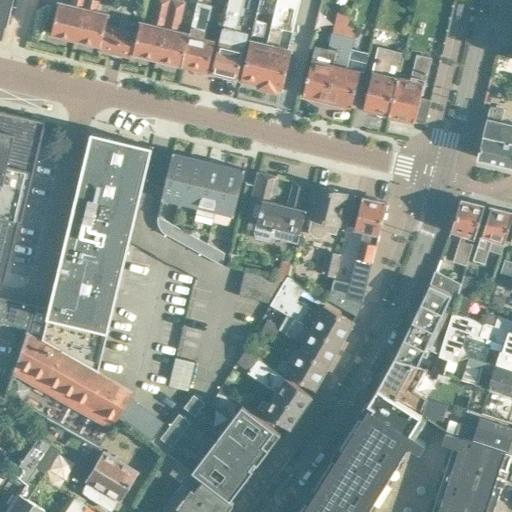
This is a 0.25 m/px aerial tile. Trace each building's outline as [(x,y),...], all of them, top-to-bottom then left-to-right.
[(0,0),(0,23),(7,25),(13,0),(0,0)] [(77,39),(86,0),(72,0),(72,5),(60,3),(53,33),(77,39)] [(117,53),(123,29),(122,29),(106,25),(108,14),(97,11),(99,0),(86,0),(77,39),(101,45),(100,49),(116,52),(117,53)] [(157,59),(171,0),(157,0),(152,24),(141,22),(138,33),(123,29),(117,53),(133,56),(133,53),(157,59)] [(178,0),(171,0),(157,59),(183,65),(190,34),(179,31),(185,2),(178,0)] [(244,0),(229,0),(212,72),(224,75),(225,77),(231,79),(233,77),(238,78),(248,34),(237,31),(244,0)] [(277,0),(271,26),(292,32),(299,0),(277,0)] [(212,8),(198,4),(190,34),(183,65),(194,68),(194,70),(203,72),(203,70),(208,71),(216,41),(204,38),(206,28),(212,8)] [(267,44),(251,40),(241,79),(259,84),(259,87),(275,91),(276,88),(282,90),(292,50),(288,49),(292,32),(271,26),(267,44)] [(328,100),(344,35),(333,33),(326,62),(312,59),(304,94),(307,95),(309,97),(315,99),(318,97),(328,100)] [(354,38),(344,35),(328,100),(338,102),(340,105),(346,106),(349,105),(352,106),(361,71),(347,67),(354,38)] [(389,115),(398,77),(403,53),(378,46),(364,108),(376,111),(377,114),(380,116),(383,116),(386,114),(389,115)] [(426,124),(433,94),(423,92),(431,57),(416,53),(410,80),(398,77),(389,115),(392,115),(394,119),(400,120),(403,118),(426,124)] [(511,123),(501,121),(504,109),(490,106),(478,157),(511,165),(511,123)] [(0,274),(13,219),(17,220),(41,120),(22,115),(0,109),(0,274)] [(129,243),(153,147),(92,132),(89,144),(49,309),(35,306),(27,328),(26,331),(61,350),(99,372),(129,243)] [(180,203),(191,156),(173,152),(162,199),(180,203)] [(198,208),(209,160),(191,156),(180,203),(198,208)] [(216,212),(227,165),(209,160),(198,208),(196,214),(214,218),(216,212)] [(245,169),(227,165),(216,212),(234,216),(245,169)] [(298,243),(312,185),(300,182),(294,206),(288,205),(287,205),(269,201),(275,176),(258,172),(246,218),(258,221),(255,232),(257,237),(269,240),(272,236),(298,243)] [(337,234),(346,193),(320,187),(311,227),(311,228),(311,229),(311,231),(311,232),(312,232),(312,234),(313,234),(314,235),(316,236),(318,237),(321,237),(322,237),(324,236),(325,235),(326,234),(327,233),(328,232),(337,234)] [(372,262),(387,202),(375,200),(376,197),(366,195),(365,197),(362,197),(354,229),(363,231),(357,258),(372,262)] [(467,263),(484,206),(461,200),(451,231),(462,235),(455,259),(467,263)] [(504,242),(511,217),(511,211),(491,207),(474,259),(486,263),(490,250),(501,253),(504,242)] [(175,225),(158,216),(157,218),(157,220),(157,221),(158,223),(158,225),(159,226),(160,229),(162,231),(163,232),(172,237),(175,225)] [(191,234),(175,225),(172,237),(188,247),(191,234)] [(208,244),(191,234),(188,247),(205,256),(208,244)] [(225,253),(208,244),(205,256),(222,265),(225,253)] [(336,275),(341,255),(328,253),(323,273),(336,275)] [(357,258),(348,292),(363,301),(372,262),(357,258)] [(511,260),(505,258),(501,268),(511,272),(511,260)] [(289,277),(293,263),(283,260),(278,278),(285,280),(287,276),(288,276),(289,277)] [(271,303),(285,280),(278,278),(256,273),(245,271),(241,288),(239,295),(271,303)] [(435,271),(430,284),(457,294),(462,281),(435,271)] [(341,344),(353,322),(324,306),(320,313),(297,300),(304,286),(289,277),(288,276),(285,280),(271,303),(271,304),(287,314),(341,344)] [(363,301),(348,292),(334,284),(330,301),(356,316),(364,301),(363,301)] [(418,365),(452,294),(430,284),(395,357),(414,364),(418,365)] [(0,321),(27,328),(35,306),(0,297),(0,321)] [(511,330),(511,319),(486,311),(483,321),(511,330)] [(511,354),(511,330),(483,321),(452,312),(445,332),(438,355),(448,358),(454,359),(468,355),(465,335),(479,339),(486,341),(487,338),(504,343),(502,351),(510,354),(511,354)] [(328,367),(341,344),(287,314),(279,328),(303,342),(300,350),(328,367)] [(279,328),(267,321),(261,331),(273,338),(279,328)] [(17,365),(16,370),(47,388),(50,383),(45,380),(61,350),(26,331),(17,365)] [(269,346),(257,339),(251,350),(263,357),(269,346)] [(315,389),(328,367),(300,350),(295,348),(288,363),(283,360),(279,368),(315,389)] [(132,391),(99,372),(61,350),(45,380),(50,383),(64,391),(116,420),(118,416),(128,399),(132,391)] [(289,428),(312,395),(245,350),(237,361),(255,373),(253,376),(275,391),(262,410),(289,428)] [(511,370),(511,354),(510,354),(502,351),(497,366),(505,368),(511,370)] [(434,370),(443,373),(448,358),(438,355),(434,370)] [(189,391),(196,362),(175,357),(168,386),(189,391)] [(418,365),(414,364),(395,357),(378,387),(421,411),(427,397),(413,390),(425,368),(418,365)] [(511,370),(505,368),(497,366),(470,357),(467,364),(480,368),(474,384),(489,389),(505,394),(511,396),(511,370)] [(387,483),(381,480),(401,448),(417,458),(423,448),(407,439),(422,415),(378,387),(364,410),(333,459),(299,511),(361,511),(368,501),(373,505),(387,483)] [(489,389),(481,413),(497,419),(511,423),(511,396),(505,394),(489,389)] [(205,404),(194,395),(185,407),(196,416),(205,404)] [(192,471),(231,500),(281,434),(242,405),(213,443),(208,440),(198,453),(203,457),(192,471)] [(191,422),(180,414),(162,438),(173,447),(191,422)] [(25,498),(57,449),(49,444),(62,424),(49,417),(9,481),(17,486),(13,494),(6,504),(1,511),(39,511),(42,508),(25,498)] [(511,451),(511,427),(480,417),(476,427),(459,422),(456,433),(511,451)] [(492,511),(511,453),(511,452),(446,431),(442,442),(459,447),(438,511),(492,511)] [(83,492),(112,509),(118,498),(120,499),(137,471),(105,452),(88,480),(90,481),(83,492)] [(143,511),(159,511),(177,491),(169,484),(184,465),(167,453),(134,506),(143,511)] [(234,502),(231,500),(192,471),(191,470),(185,479),(226,511),(231,504),(232,505),(234,502)] [(17,486),(9,481),(4,488),(13,494),(17,486)] [(205,511),(177,491),(159,511),(205,511)] [(57,511),(84,511),(88,507),(69,495),(57,511)]
